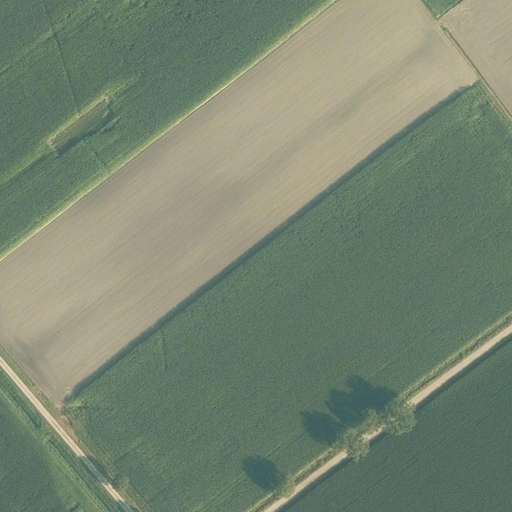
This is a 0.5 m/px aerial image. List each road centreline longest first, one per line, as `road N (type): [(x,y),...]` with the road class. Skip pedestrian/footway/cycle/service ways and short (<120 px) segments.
road 1 (track): [(270,511),(511,329)]
road 2 (track): [(0,360),(129,511)]
